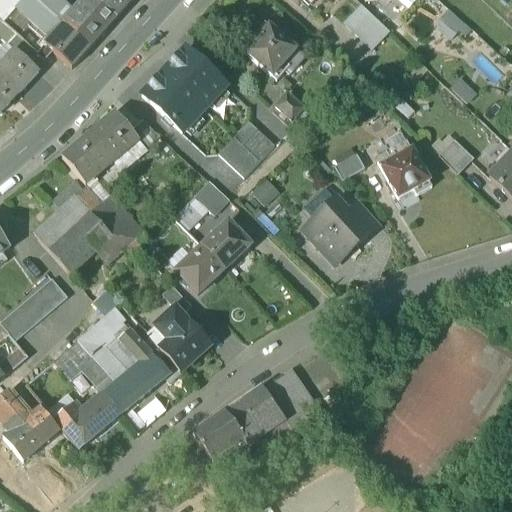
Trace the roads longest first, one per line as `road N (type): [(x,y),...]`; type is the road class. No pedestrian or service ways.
road 1 (residential): [(511,252),(299,334),(191,413),(81,511)]
road 2 (tertiary): [(165,0),(55,120),(0,167)]
road 3 (unknown): [(106,64),(202,160)]
